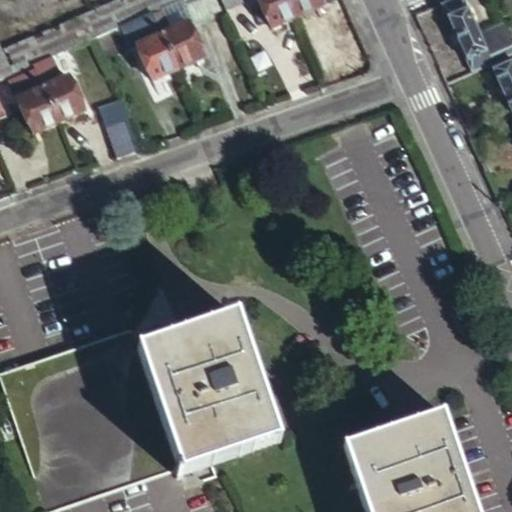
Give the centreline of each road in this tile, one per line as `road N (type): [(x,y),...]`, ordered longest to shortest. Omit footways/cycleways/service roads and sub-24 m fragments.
road 1 (residential): [(0,218),(407,77)]
road 2 (tertiary): [(407,77),(511,307)]
